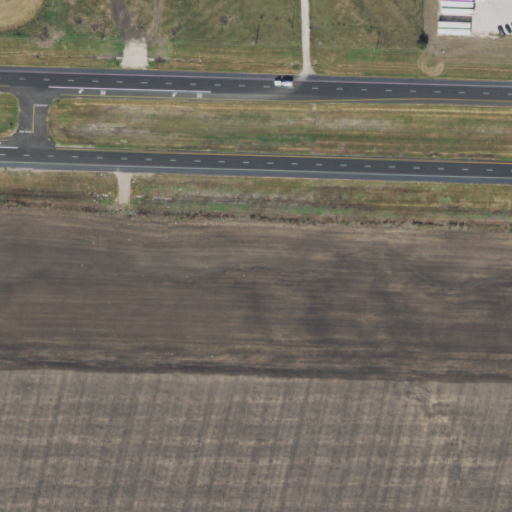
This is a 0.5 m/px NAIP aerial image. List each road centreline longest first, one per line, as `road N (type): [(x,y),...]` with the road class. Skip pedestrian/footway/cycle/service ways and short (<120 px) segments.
road 1 (trunk): [(511,92),(0,78)]
road 2 (trunk): [(0,159),(511,173)]
